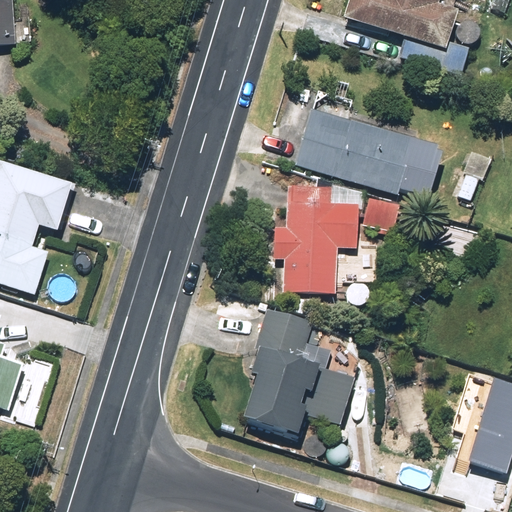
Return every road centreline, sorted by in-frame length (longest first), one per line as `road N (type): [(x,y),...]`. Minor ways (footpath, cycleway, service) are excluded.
road 1 (tertiary): [(107,464),(247,0)]
road 2 (residential): [(273,511),(107,464)]
